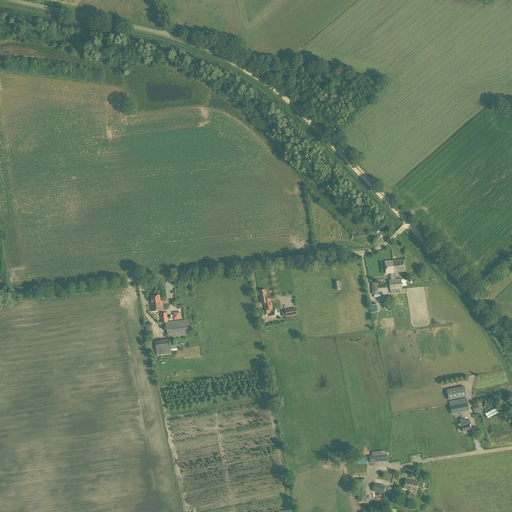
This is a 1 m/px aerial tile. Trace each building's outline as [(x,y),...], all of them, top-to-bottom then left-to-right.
[(386,274),(394,273),(392,261),(384,262),(386,274)] [(402,289),(401,279),(389,280),(390,290),(391,294),(400,293),(400,289),(402,289)] [(265,299),(267,299),(265,289),(258,291),(260,300),(261,300),(262,303),(264,303),(266,303),(265,299)] [(266,303),(264,303),(265,310),(263,311),(264,314),(269,313),(268,310),(272,309),(270,298),(267,299),(265,299),(266,303)] [(154,305),(150,305),(151,311),(162,310),(161,301),(160,301),(159,301),(160,302),(157,302),(157,304),(154,304),(154,305)] [(286,317),(297,315),(296,308),(285,310),(286,317)] [(168,322),(167,313),(160,314),(161,323),(165,323),(166,330),(167,330),(168,338),(189,336),(187,320),(168,322)] [(169,343),(169,339),(155,341),(157,356),(171,354),(170,348),(180,347),(184,347),(183,343),(179,343),(179,342),(169,343)] [(466,397),(464,387),(446,390),(448,400),(466,397)] [(451,414),(469,411),(466,398),(449,402),(451,414)] [(475,415),(482,411),(479,405),(472,408),(475,415)] [(497,407),(486,413),(489,419),(500,413),(497,407)] [(464,421),(464,418),(460,420),(459,420),(460,423),(463,432),(471,430),(469,425),(470,425),(469,420),(464,421)] [(370,463),(388,461),(387,455),(369,456),(370,463)] [(416,492),(419,483),(406,479),(403,489),(416,492)] [(358,501),(366,501),(365,480),(357,480),(358,501)] [(382,494),(385,486),(374,483),(372,491),(382,494)]
